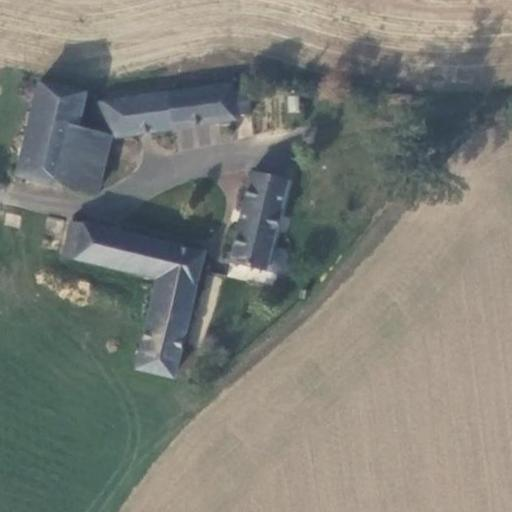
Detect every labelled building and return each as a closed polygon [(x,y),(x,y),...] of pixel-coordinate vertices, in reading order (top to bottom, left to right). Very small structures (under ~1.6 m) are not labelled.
[(41,84),(19,177),(60,189),(61,187),(74,132),(82,93),(41,84)] [(238,122),(232,85),(96,107),(99,136),(100,143),(110,142),(165,133),(189,129),(238,122)] [(96,96),(82,93),(74,132),(99,136),(96,107),(96,96)] [(191,146),(189,129),(165,133),(169,149),(191,146)] [(74,132),(61,187),(97,196),(110,142),(100,143),(99,136),(74,132)] [(255,177),(234,265),(270,273),(289,182),(255,177)] [(137,372),(174,381),(204,256),(25,212),(18,239),(40,243),(39,252),(157,281),(137,372)]
